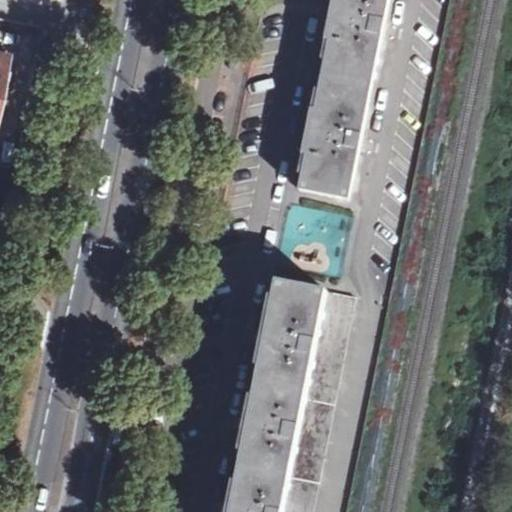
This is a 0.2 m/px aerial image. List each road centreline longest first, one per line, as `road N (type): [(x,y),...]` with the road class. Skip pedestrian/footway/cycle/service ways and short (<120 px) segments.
road 1 (residential): [(124,511),(227,12)]
road 2 (primary): [(74,511),(172,37)]
road 3 (primary): [(113,92),(24,511)]
